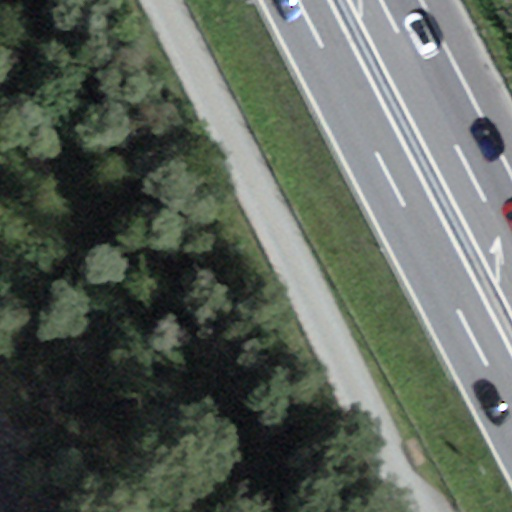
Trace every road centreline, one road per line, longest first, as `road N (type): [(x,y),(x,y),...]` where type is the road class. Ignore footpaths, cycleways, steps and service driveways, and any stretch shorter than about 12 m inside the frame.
road 1 (track): [(411,511),(142,0)]
road 2 (trunk): [(300,0),(511,410)]
road 3 (trunk): [(511,220),(395,0)]
